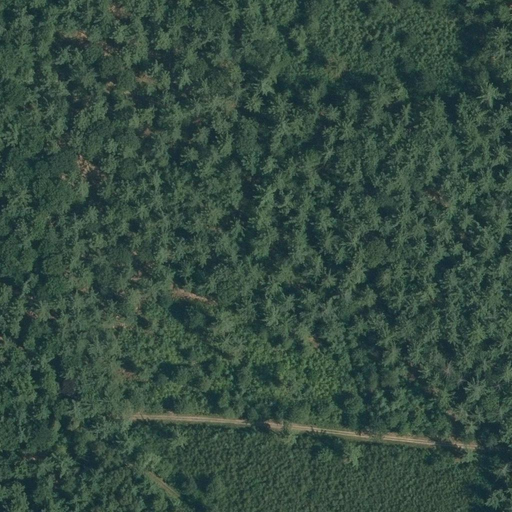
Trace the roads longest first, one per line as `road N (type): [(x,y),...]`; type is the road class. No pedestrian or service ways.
road 1 (track): [(203,511),(84,414),(91,409),(367,435)]
road 2 (track): [(367,435),(511,440)]
